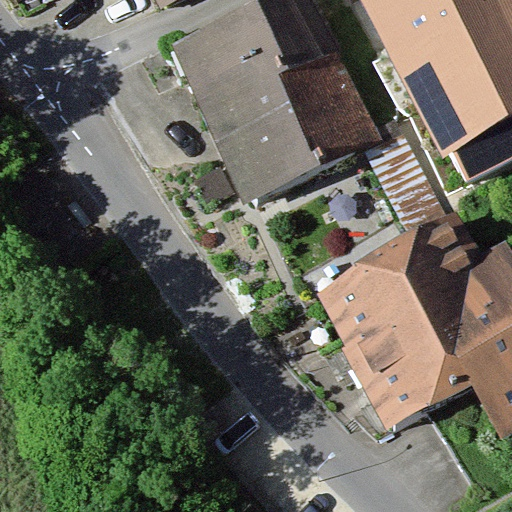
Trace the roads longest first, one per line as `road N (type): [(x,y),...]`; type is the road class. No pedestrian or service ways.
road 1 (tertiary): [(35,77),(254,363),(395,511)]
road 2 (residential): [(35,77),(181,29),(232,0)]
